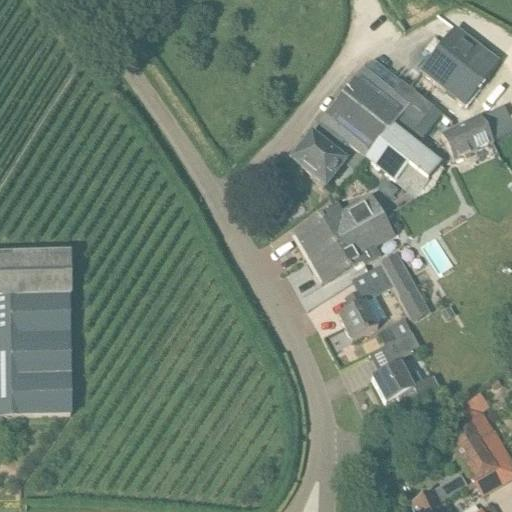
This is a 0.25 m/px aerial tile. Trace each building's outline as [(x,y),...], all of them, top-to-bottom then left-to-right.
[(432,59),(420,75),(435,87),(467,111),(501,67),(470,43),(454,31),(441,47),(433,41),(424,53),(432,59)] [(354,81),(319,126),(320,127),(354,153),(365,162),(378,147),(407,170),(426,185),(440,169),(391,131),(397,124),(422,144),(443,118),(400,85),(375,63),(367,66),(365,67),(354,81)] [(482,119),(442,138),(456,167),(496,148),(482,119)] [(320,127),(290,164),(324,191),(354,153),(320,127)] [(378,147),(365,162),(395,186),(407,170),(378,147)] [(321,221),(293,237),(293,238),(308,264),(383,220),(370,199),(342,214),(338,209),(337,208),(331,198),(326,201),(331,209),(321,216),(321,221)] [(383,220),(308,264),(321,288),(353,270),(355,275),(380,260),(375,252),(395,241),(383,220)] [(69,259),(0,260),(0,419),(70,419),(69,337),(69,259)] [(350,312),(337,319),(351,345),(378,331),(376,327),(386,322),(375,301),(393,292),(413,329),(431,318),(399,259),(352,284),(357,295),(344,302),(350,312)] [(396,343),(412,336),(405,323),(390,331),(396,343)] [(412,336),(396,343),(386,348),(395,364),(420,352),(412,336)] [(401,367),(371,383),(384,408),(397,401),(402,412),(439,393),(433,381),(413,391),(401,367)] [(459,478),(466,490),(470,488),(471,489),(476,497),(511,476),(475,415),(484,408),(476,398),(459,410),(462,415),(458,417),(456,414),(446,420),(448,423),(437,429),(463,475),(459,478)] [(459,494),(466,490),(459,478),(433,493),(434,495),(409,508),(411,511),(434,511),(441,508),(443,511),(449,511),(445,503),(459,495),(459,494)]
